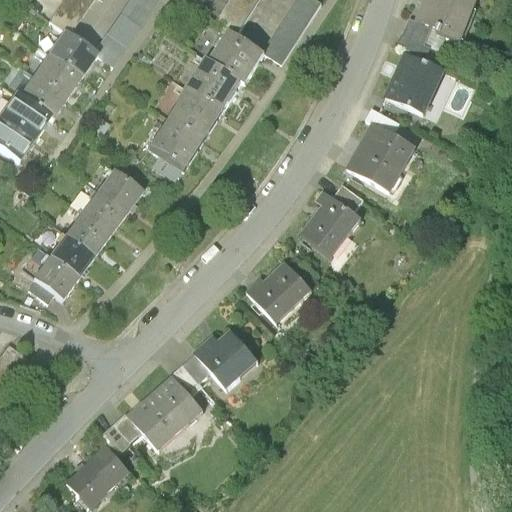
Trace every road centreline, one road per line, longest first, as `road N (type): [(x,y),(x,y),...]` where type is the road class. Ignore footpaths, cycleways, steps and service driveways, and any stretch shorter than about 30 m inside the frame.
road 1 (residential): [(382,0),(356,77),(283,198),(121,373)]
road 2 (residential): [(121,373),(0,497)]
road 3 (residential): [(121,373),(69,344),(0,323)]
